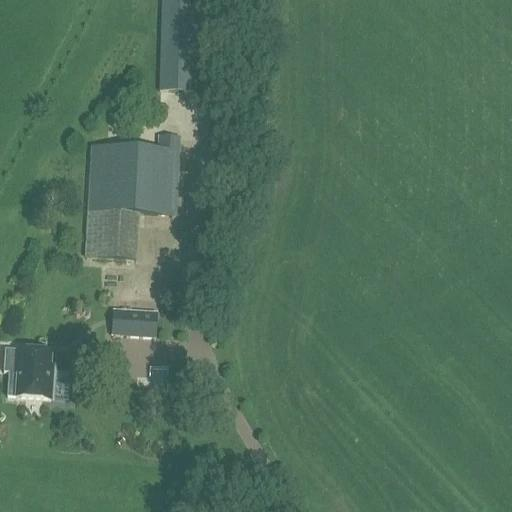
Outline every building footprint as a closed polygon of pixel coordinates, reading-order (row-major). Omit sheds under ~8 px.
[(194,93),(196,0),(162,0),(160,92),(194,93)] [(209,114),(208,170),(221,170),(240,170),(241,116),(226,115),(226,106),(210,106),(210,114),(209,114)] [(159,153),(93,149),(89,213),(175,219),(180,139),(160,138),(159,153)] [(228,242),(229,204),(210,205),(210,211),(208,242),(228,242)] [(136,263),(138,217),(89,213),(86,261),(136,263)] [(113,313),(112,338),(155,341),(157,315),(113,313)] [(51,403),(53,374),(48,373),(49,355),(15,352),(13,376),(18,376),(17,400),(51,403)] [(167,370),(168,370),(168,383),(184,383),(184,370),(185,370),(185,369),(167,369),(167,370)]
